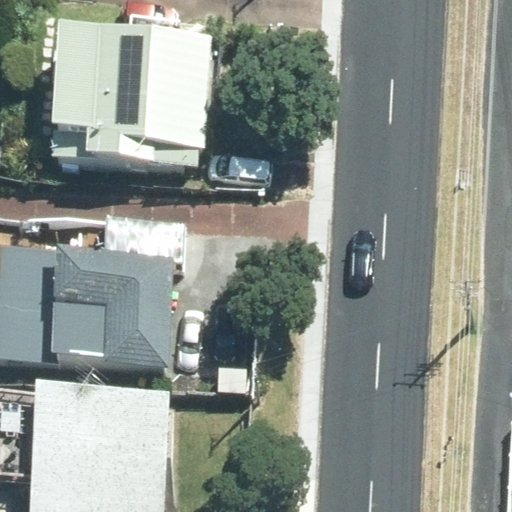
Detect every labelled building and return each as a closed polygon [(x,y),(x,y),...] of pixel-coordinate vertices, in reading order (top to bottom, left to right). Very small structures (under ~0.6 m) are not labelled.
[(77,86),(75,131),(102,133),(99,184),(160,188),(161,171),(213,174),(219,65),(105,59),(103,87),(77,86)] [(33,165),(61,167),(62,152),(34,150),(33,165)] [(76,153),(74,177),(94,177),(94,155),(76,153)] [(179,285),(68,283),(68,273),(4,272),(2,380),(111,382),(111,388),(177,389),(179,285)] [(47,418),(42,511),(174,511),(180,424),(47,418)]
